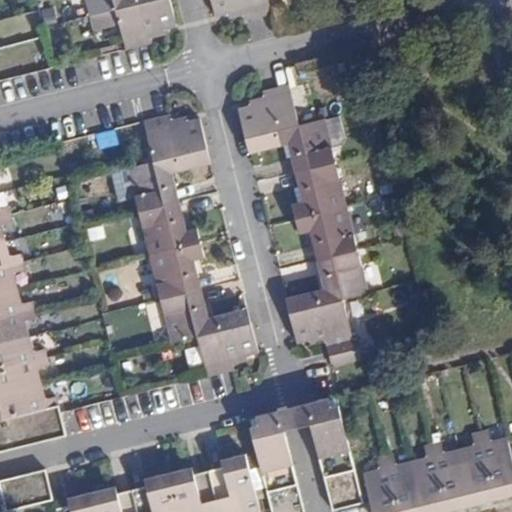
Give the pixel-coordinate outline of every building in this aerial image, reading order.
[(86,0),(90,16),(136,4),(134,0),(86,0)] [(134,0),(136,4),(90,16),(94,29),(119,23),(126,49),(152,43),(151,38),(149,32),(164,29),(176,26),(170,0),(134,0)] [(245,20),(271,14),(267,0),(211,0),(216,16),(227,13),(242,9),(244,15),(245,20)] [(229,19),(244,15),(242,9),(227,13),(229,19)] [(151,38),(165,35),(164,29),(149,32),(151,38)] [(102,56),(119,51),(117,44),(100,48),(102,56)] [(251,106),(238,109),(246,138),(251,136),(255,151),(281,144),(283,144),(280,130),(299,125),(289,86),(264,92),(265,97),(267,102),(251,106)] [(250,101),(251,106),(267,102),(265,97),(250,101)] [(297,155),(301,171),(336,163),(330,138),(345,134),(340,114),(299,125),(280,130),(283,144),(281,144),(284,158),(291,156),(297,155)] [(168,115),(144,121),(154,161),(174,156),(177,171),(206,164),(202,149),(207,147),(199,118),(182,122),(169,126),(168,120),(169,120),(168,115)] [(180,117),(169,120),(168,120),(169,126),(182,122),(180,117)] [(296,173),(301,171),(297,155),(291,156),(296,173)] [(154,161),(128,168),(139,211),(175,202),(172,188),(176,186),(172,172),(177,171),(174,156),(154,161)] [(292,204),(296,219),(347,206),(336,163),(301,171),(304,185),(300,186),(303,201),(292,204)] [(175,202),(139,211),(150,255),(201,242),(198,228),(187,231),(183,215),(179,217),(175,202)] [(0,216),(11,214),(9,205),(0,207),(0,216)] [(323,259),(358,250),(347,206),(296,219),(300,234),(310,231),(314,245),(319,244),(323,259)] [(13,222),(11,214),(0,216),(0,241),(5,240),(1,225),(13,222)] [(0,266),(22,261),(20,252),(8,255),(5,240),(0,241),(0,266)] [(150,255),(161,298),(197,289),(194,275),(198,274),(194,259),(205,256),(201,242),(150,255)] [(323,304),(343,299),(369,293),(358,250),(323,259),(326,272),(321,273),(325,288),(319,289),(323,304)] [(0,292),(17,288),(13,272),(24,269),(22,261),(0,266),(0,292)] [(0,317),(35,309),(33,300),(21,303),(17,288),(0,292),(0,317)] [(172,342),(198,336),(218,331),(215,316),(209,317),(205,302),(201,303),(197,289),(161,298),(172,342)] [(327,341),(328,346),(333,366),(363,359),(358,338),(353,340),(343,299),(323,304),(319,289),(292,296),(296,311),(290,312),(297,343),(310,340),(325,336),(327,341)] [(0,342),(29,335),(25,320),(37,317),(35,309),(0,317),(0,342)] [(198,336),(209,376),(235,370),(233,364),(231,354),(236,353),(237,357),(241,356),(246,355),(259,351),(252,323),(252,322),(246,324),(242,309),(215,316),(218,331),(198,336)] [(391,345),(388,334),(380,337),(384,347),(391,345)] [(0,367),(47,356),(44,347),(33,350),(29,335),(0,342),(0,367)] [(311,345),(327,341),(325,336),(310,340),(311,345)] [(231,354),(233,364),(248,360),(246,355),(241,356),(237,357),(236,353),(231,354)] [(0,392),(41,382),(38,368),(49,365),(47,356),(0,367),(0,392)] [(0,419),(59,405),(56,395),(45,398),(41,382),(0,392),(0,419)] [(307,408),(311,423),(333,510),(363,502),(337,396),(324,399),(317,400),(319,405),(307,408)] [(279,410),(280,415),(284,430),(298,427),(311,423),(307,408),(306,403),(293,407),(279,410)] [(59,405),(0,419),(0,451),(66,435),(61,413),(59,405)] [(269,418),(268,413),(262,414),(249,417),(250,423),(260,460),(272,511),(304,511),(284,430),(280,415),(269,418)] [(488,430),(481,432),(498,498),(509,495),(508,488),(511,487),(511,457),(507,437),(491,441),(488,430)] [(475,445),(459,449),(471,497),(481,495),(483,502),(498,498),(481,432),(472,434),(475,445)] [(441,442),(433,444),(450,510),(462,507),(460,500),(471,497),(459,449),(443,453),(441,442)] [(427,457),(412,461),(424,510),(434,507),(435,511),(441,511),(450,510),(433,444),(424,446),(427,457)] [(224,469),(210,473),(219,511),(260,511),(248,462),(246,453),(231,457),(233,463),(223,466),(224,469)] [(393,454),(386,455),(400,511),(415,511),(424,510),(412,461),(396,465),(393,454)] [(371,500),(371,501),(373,511),(400,511),(386,455),(376,458),(379,469),(364,473),(371,500)] [(0,511),(53,499),(47,473),(45,469),(0,480),(0,511)] [(182,469),(168,473),(178,511),(219,511),(210,473),(195,476),(194,473),(184,476),(182,469)] [(148,488),(133,492),(138,511),(178,511),(168,473),(155,476),(157,483),(147,486),(148,488)] [(92,491),(97,511),(138,511),(133,492),(119,495),(118,493),(107,495),(106,488),(92,491)] [(70,507),(56,510),(56,511),(97,511),(92,491),(79,494),(81,501),(70,504),(70,507)]
